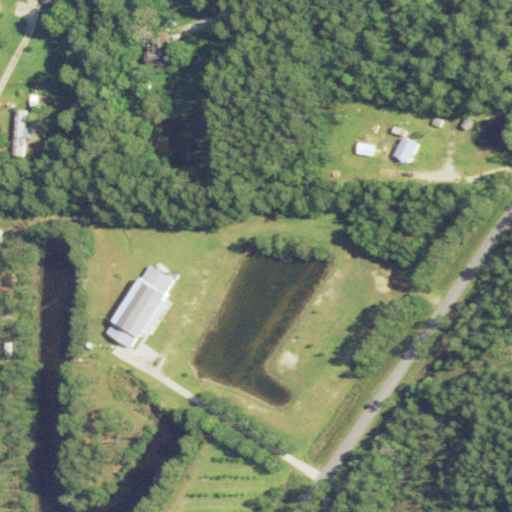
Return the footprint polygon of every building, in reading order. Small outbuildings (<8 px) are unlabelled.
[(43,0),(70,0),(69,10),(61,9),(61,7),(43,4),(43,0)] [(174,54),(176,65),(158,68),(158,65),(148,67),(145,54),(150,53),(149,46),(154,45),(152,35),(167,32),(171,55),(174,54)] [(174,76),(175,83),(158,85),(157,78),(161,77),(161,76),(169,75),(170,77),(174,76)] [(134,80),(148,78),(152,102),(137,104),(134,80)] [(38,108),(38,109),(32,109),(32,97),(46,97),(46,108),(38,108)] [(15,157),(18,110),(27,111),(24,157),(15,157)] [(396,150),(405,131),(419,139),(410,157),(396,150)] [(369,162),(370,155),(381,156),(381,163),(369,162)] [(171,301),(149,334),(145,330),(141,336),(139,335),(131,348),(107,332),(115,320),(114,319),(143,275),(144,276),(151,265),(174,281),(167,291),(169,292),(165,297),(171,301)]
